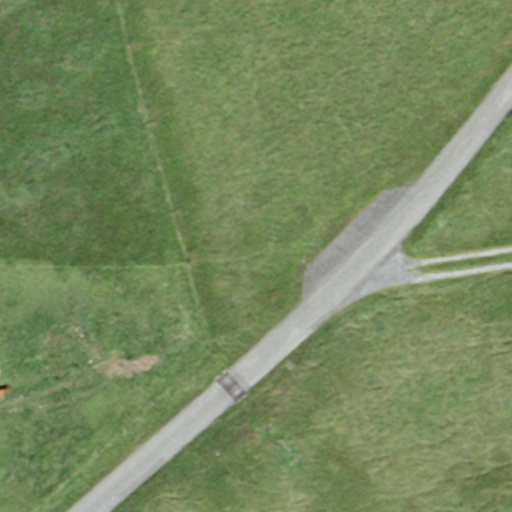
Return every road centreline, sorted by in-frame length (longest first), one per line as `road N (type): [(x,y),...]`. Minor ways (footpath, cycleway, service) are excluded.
road 1 (track): [(108,511),(320,307),(511,71)]
road 2 (track): [(342,280),(511,254)]
